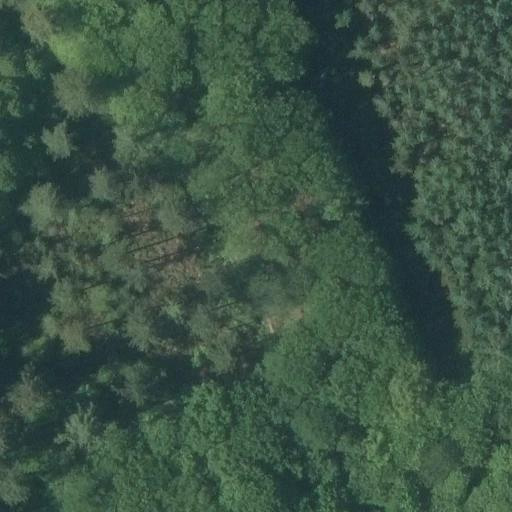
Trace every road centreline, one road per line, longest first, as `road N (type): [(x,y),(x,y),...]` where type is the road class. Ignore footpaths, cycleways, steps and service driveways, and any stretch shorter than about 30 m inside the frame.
road 1 (track): [(48,0),(218,224),(288,365),(309,438)]
road 2 (track): [(108,511),(511,364)]
